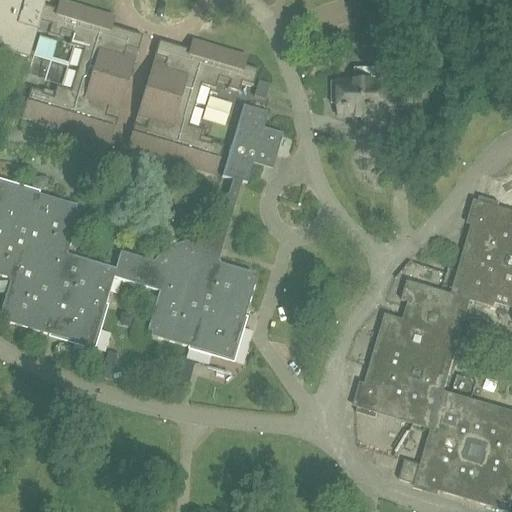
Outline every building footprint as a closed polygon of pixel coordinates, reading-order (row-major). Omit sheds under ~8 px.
[(129,72),(135,52),(137,52),(142,37),(110,28),(113,18),(60,2),(57,11),(43,7),(45,0),(23,0),(22,5),(14,3),(15,0),(0,0),(0,50),(29,59),(40,23),(51,26),(48,36),(58,39),(60,35),(71,39),(68,46),(83,50),(70,92),(56,88),(54,94),(43,90),(42,93),(30,89),(25,107),(22,119),(108,145),(111,133),(113,134),(117,121),(115,120),(121,99),(121,100),(130,73),(129,72)] [(217,83),(228,86),(227,89),(238,93),(241,83),(252,87),(257,71),(243,67),(246,58),(192,42),(190,51),(158,42),(154,57),(155,58),(149,78),(141,105),(135,126),(133,125),(129,138),(131,139),(127,151),(213,177),(217,165),(223,147),(211,144),(211,141),(200,138),(202,132),(188,127),(200,86),(215,90),(217,83)] [(421,84),(386,84),(386,81),(385,81),(385,69),(354,69),(354,82),(338,82),(338,83),(332,84),(332,104),(338,104),(338,118),(361,117),(361,123),(387,123),(387,116),(421,116),(421,84)] [(12,74),(7,90),(18,94),(23,78),(12,74)] [(258,82),(253,97),(265,101),(269,85),(258,82)] [(0,277),(7,279),(8,283),(9,284),(6,294),(0,314),(0,316),(4,317),(2,322),(50,337),(51,331),(59,334),(58,339),(76,345),(78,339),(87,342),(89,337),(95,338),(98,330),(105,308),(105,306),(113,279),(159,293),(147,331),(151,333),(150,337),(189,349),(210,355),(211,355),(213,349),(222,352),(224,347),(229,349),(232,339),(237,340),(242,327),(236,325),(239,317),(244,318),(246,312),(256,281),(251,279),(252,276),(220,266),(218,261),(219,256),(221,251),(242,183),(246,185),(252,165),(256,152),(275,158),(276,158),(283,135),(263,129),(267,114),(243,107),(221,178),(227,179),(232,181),(213,243),(209,242),(205,242),(200,241),(196,242),(191,242),(187,243),(183,244),(181,245),(178,245),(174,247),(172,248),(170,249),(166,251),(163,254),(159,257),(156,260),(153,263),(120,253),(115,270),(66,256),(79,213),(75,211),(77,207),(40,196),(7,186),(5,192),(0,189),(0,277)] [(34,181),(32,189),(45,193),(49,180),(39,177),(34,181)] [(383,315),(363,385),(354,415),(375,421),(377,415),(432,431),(422,467),(405,462),(399,482),(416,487),(415,491),(437,497),(438,493),(503,511),(508,511),(511,498),(511,413),(443,393),(469,306),(470,302),(493,308),(495,304),(511,308),(511,213),(497,209),(499,204),(479,198),(478,203),(474,202),(467,225),(470,226),(451,295),(407,283),(402,302),(408,304),(403,321),(383,315)] [(108,352),(103,367),(114,370),(119,355),(112,353),(108,352)] [(184,358),(180,373),(191,376),(194,364),(195,361),(184,358)]
